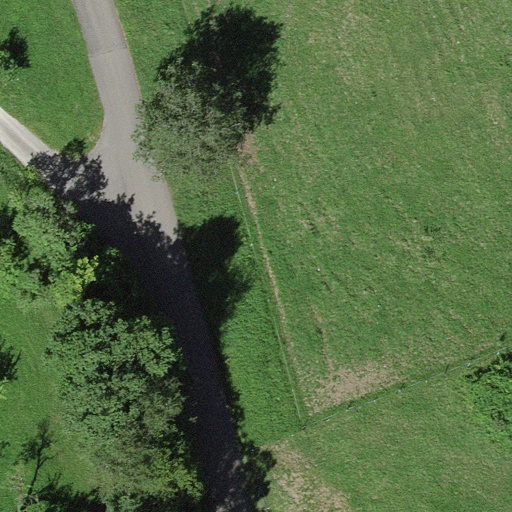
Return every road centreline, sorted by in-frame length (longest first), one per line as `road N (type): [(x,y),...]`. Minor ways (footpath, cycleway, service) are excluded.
road 1 (track): [(86,0),(132,184),(184,329),(223,511)]
road 2 (track): [(0,134),(58,182),(132,184)]
